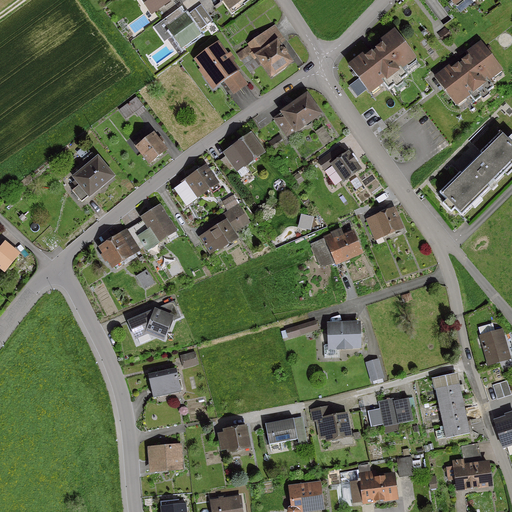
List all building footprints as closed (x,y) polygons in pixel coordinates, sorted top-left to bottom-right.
[(143,0),(152,11),(168,0),(143,0)] [(237,3),(241,0),(223,0),(232,13),(240,7),(237,3)] [(210,19),(201,7),(189,16),(200,30),(206,26),(204,24),(210,19)] [(177,11),(164,21),(154,28),(164,41),(174,33),(183,45),(197,35),(184,16),(182,18),(177,11)] [(253,51),(270,76),(289,62),(284,56),(285,54),(283,50),(280,50),(276,43),(281,40),(272,27),(248,44),(249,45),(238,53),(242,59),(253,51)] [(365,58),(363,55),(348,67),(369,93),(369,92),(368,91),(376,85),(377,87),(382,83),(388,90),(394,85),(393,84),(399,79),(400,81),(406,76),(400,69),(406,65),(404,63),(412,57),(413,59),(414,58),(393,32),(379,43),(381,46),(375,50),(377,53),(373,57),(371,54),(365,58)] [(451,70),(449,67),(435,78),(455,105),(456,104),(454,103),(462,97),(463,98),(468,94),(474,102),(480,97),(479,96),(485,91),(486,92),(492,88),(487,80),(492,76),(491,75),(498,69),(500,71),(500,70),(480,44),(465,55),(467,58),(462,62),(464,65),(459,68),(457,65),(451,70)] [(234,70),(217,46),(197,60),(202,68),(201,72),(205,77),(209,77),(210,77),(213,77),(217,83),(234,70)] [(239,89),(245,84),(236,72),(230,76),(239,89)] [(311,120),(319,115),(306,96),(287,109),(285,106),(280,109),(282,112),(282,113),(282,114),(274,119),(286,136),(294,130),(295,132),(303,126),(306,126),(310,124),(311,120)] [(135,99),(128,104),(136,115),(143,110),(135,99)] [(381,131),(386,127),(380,120),(376,123),(381,131)] [(450,212),(454,209),(461,216),(470,206),(469,204),(477,196),(479,197),(489,188),(485,184),(490,179),(494,183),(504,173),(502,172),(511,163),(511,164),(511,137),(510,136),(507,140),(500,133),(479,153),(483,156),(462,177),(459,173),(439,193),(446,201),(442,204),(450,212)] [(138,139),(132,143),(148,164),(165,151),(159,143),(162,141),(159,138),(156,140),(152,135),(142,143),(138,139)] [(231,144),(233,147),(223,154),(225,156),(219,160),(227,172),(233,168),(240,178),(248,173),(243,166),(244,166),(262,153),(250,136),(237,144),(235,141),(231,144)] [(346,155),(340,147),(318,162),(324,171),(332,165),(343,181),(358,170),(354,164),(357,161),(352,155),(349,157),(347,154),(346,155)] [(103,187),(103,183),(111,177),(97,159),(96,160),(91,154),(82,161),(87,168),(74,178),(79,184),(71,191),(80,202),(96,189),(99,189),(103,187)] [(212,193),(219,188),(204,167),(193,175),(191,172),(187,175),(189,178),(182,183),(185,187),(174,195),(183,207),(209,189),(212,193)] [(199,238),(200,239),(209,254),(218,248),(219,250),(235,239),(232,233),(244,225),(241,221),(245,218),(237,205),(220,216),(224,222),(213,229),(211,226),(206,230),(208,233),(199,238)] [(157,243),(175,232),(158,206),(140,218),(143,223),(127,233),(138,251),(144,246),(143,244),(153,237),(157,243)] [(381,237),(400,229),(392,209),(373,217),(373,218),(366,221),(374,239),(381,236),(381,237)] [(313,217),(302,214),(299,227),(311,229),(313,217)] [(126,232),(102,247),(100,248),(103,253),(100,255),(105,262),(108,260),(112,267),(113,266),(115,269),(123,264),(121,261),(138,251),(127,233),(126,232)] [(334,264),(360,253),(352,233),(340,238),(337,232),(323,238),(324,239),(319,241),(320,242),(311,246),(317,260),(325,257),(329,265),(334,263),(334,264)] [(0,267),(4,271),(17,255),(3,243),(0,247),(0,267)] [(152,283),(145,272),(137,276),(145,288),(152,283)] [(145,316),(129,323),(135,337),(146,332),(162,338),(170,318),(173,320),(178,317),(172,303),(163,307),(160,314),(155,312),(152,318),(145,316)] [(313,322),(286,330),(288,338),(315,329),(313,322)] [(359,347),(358,324),(328,325),(328,348),(338,347),(338,349),(349,348),(349,347),(359,347)] [(478,330),(481,338),(480,338),(487,363),(497,360),(500,369),(511,365),(511,359),(511,357),(508,357),(501,332),(494,334),(491,326),(489,325),(479,328),(478,330)] [(184,367),(196,364),(193,354),(181,357),(184,367)] [(381,378),(376,361),(366,364),(371,380),(381,378)] [(153,398),(179,392),(175,370),(148,376),(153,398)] [(503,396),(496,374),(488,377),(496,399),(503,396)] [(435,390),(437,402),(461,397),(458,384),(455,385),(453,375),(432,380),(434,390),(435,390)] [(437,402),(440,414),(463,409),(461,397),(437,402)] [(412,421),(407,399),(390,402),(389,399),(377,402),(382,424),(396,421),(397,424),(412,421)] [(440,414),(442,426),(466,421),(463,409),(440,414)] [(337,438),(349,435),(345,414),(316,420),(319,439),(326,437),(326,440),(329,439),(331,440),(335,439),(337,438)] [(511,419),(511,420),(511,421),(511,423),(502,427),(502,425),(500,425),(509,454),(511,453),(510,450),(511,449),(511,419)] [(445,438),(469,433),(466,421),(442,426),(439,427),(439,430),(435,431),(436,440),(445,438)] [(298,423),(271,428),(274,448),(301,443),(298,423)] [(237,449),(248,447),(244,427),(231,430),(230,426),(225,427),(226,431),(224,431),(224,432),(218,434),(221,451),(228,449),(228,451),(229,451),(229,452),(231,453),(236,452),(237,450),(237,449)] [(461,446),(462,461),(463,465),(465,465),(466,467),(482,464),(478,443),(461,446)] [(151,471),(180,468),(178,446),(149,449),(151,471)] [(413,475),(411,461),(396,463),(398,477),(413,475)] [(456,489),(489,485),(487,464),(482,464),(466,467),(465,465),(463,465),(462,461),(453,462),(453,467),(446,468),(447,480),(455,479),(456,489)] [(374,500),(395,497),(393,476),(369,479),(368,472),(358,473),(357,470),(339,472),(343,504),(362,502),(362,503),(372,501),(372,500),(374,500)] [(318,484),(289,487),(291,507),(288,508),(287,511),(297,511),(298,511),(305,511),(321,511),(321,508),(322,508),(318,484)] [(241,511),(239,498),(210,502),(211,511),(241,511)]
